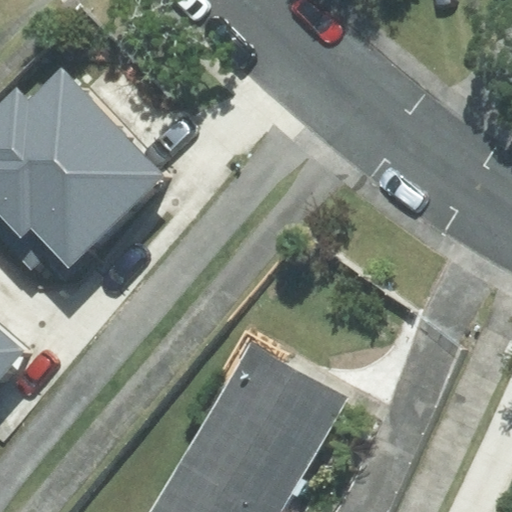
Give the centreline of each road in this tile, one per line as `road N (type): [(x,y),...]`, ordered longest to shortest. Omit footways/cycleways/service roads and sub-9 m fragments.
road 1 (unknown): [(4,511),(333,84)]
road 2 (residential): [(511,214),(333,84),(249,0)]
road 3 (unknown): [(511,251),(409,511)]
